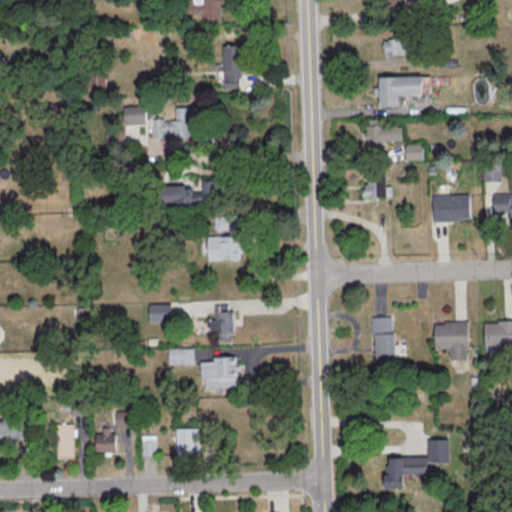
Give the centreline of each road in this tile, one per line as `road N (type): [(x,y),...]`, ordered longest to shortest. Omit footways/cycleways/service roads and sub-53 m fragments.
road 1 (residential): [(322,480),(0,491)]
road 2 (tertiary): [(315,276),(305,0)]
road 3 (tertiary): [(322,480),(315,276)]
road 4 (residential): [(511,269),(315,276)]
